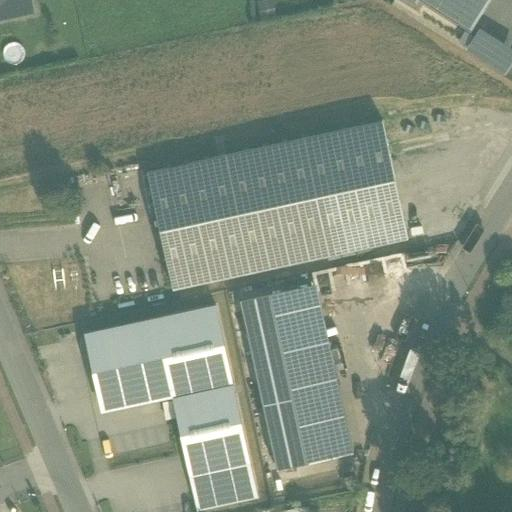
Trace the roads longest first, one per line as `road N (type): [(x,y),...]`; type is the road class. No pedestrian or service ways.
road 1 (residential): [(375,511),(435,320),(511,189)]
road 2 (unclassified): [(0,328),(76,511)]
